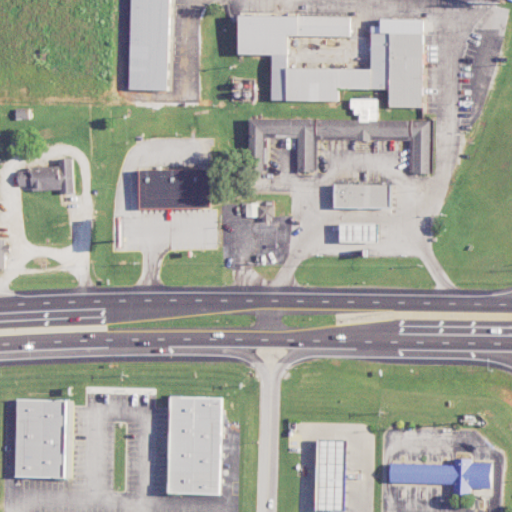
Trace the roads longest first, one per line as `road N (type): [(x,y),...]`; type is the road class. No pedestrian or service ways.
road 1 (primary): [(0,349),(230,339),(511,344)]
road 2 (primary): [(496,303),(0,303)]
